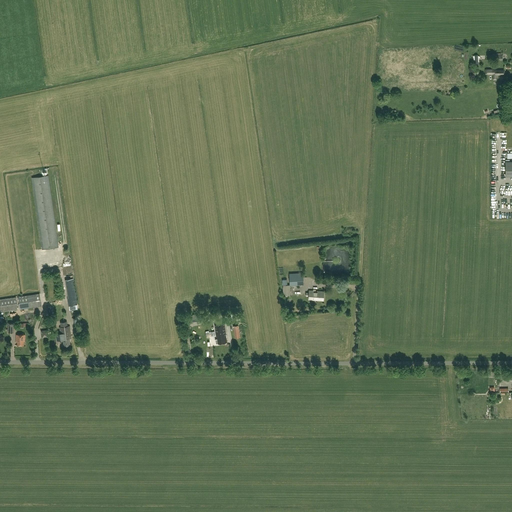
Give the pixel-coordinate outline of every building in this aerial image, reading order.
[(493,69),(485,69),(485,74),(493,74),(493,79),(496,79),(496,74),(504,74),(504,70),(493,70),(493,69)] [(48,175),(32,178),(42,249),(58,247),(48,175)] [(290,285),(304,284),(303,273),(289,274),(290,285)] [(66,279),(67,289),(75,288),(73,278),(66,279)] [(309,290),(309,293),(306,293),(306,296),(309,296),(309,299),(323,300),(324,291),(309,290)] [(18,297),(20,309),(41,306),(39,294),(18,297)] [(0,299),(0,311),(17,309),(15,297),(0,299)] [(68,305),(77,304),(76,297),(67,298),(68,305)] [(185,316),(182,316),(183,323),(186,322),(186,323),(205,321),(205,320),(208,319),(207,313),(204,313),(185,315),(185,316)] [(60,327),(60,333),(66,332),(66,333),(70,333),(69,326),(67,326),(67,321),(60,322),(61,327),(60,327)] [(224,324),(215,325),(217,339),(215,339),(216,343),(226,342),(224,324)] [(66,333),(66,332),(60,333),(61,339),(63,339),(64,345),(70,345),(70,338),(71,338),(70,333),(66,333)] [(16,342),(17,342),(17,345),(21,345),(24,345),(24,341),(25,341),(25,334),(16,334),(16,342)]
